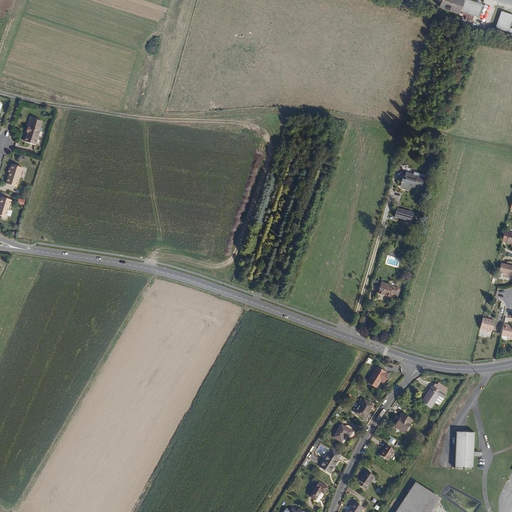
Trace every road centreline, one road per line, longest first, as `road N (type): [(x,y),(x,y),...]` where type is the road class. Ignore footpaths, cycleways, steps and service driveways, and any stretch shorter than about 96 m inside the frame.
road 1 (secondary): [(23,249),(167,273),(421,363)]
road 2 (track): [(0,93),(103,114),(172,118),(279,107),(407,127)]
road 3 (residential): [(332,511),(370,429),(421,363)]
road 4 (track): [(388,208),(350,339)]
